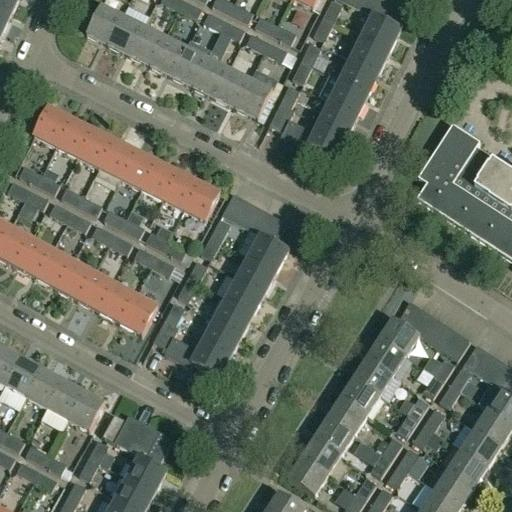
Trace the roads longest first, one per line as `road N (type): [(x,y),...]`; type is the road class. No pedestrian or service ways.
road 1 (residential): [(353,222),(29,55)]
road 2 (residential): [(0,312),(232,443)]
road 3 (residential): [(232,443),(353,222)]
road 4 (residential): [(353,222),(461,0)]
road 5 (residential): [(511,324),(353,222)]
